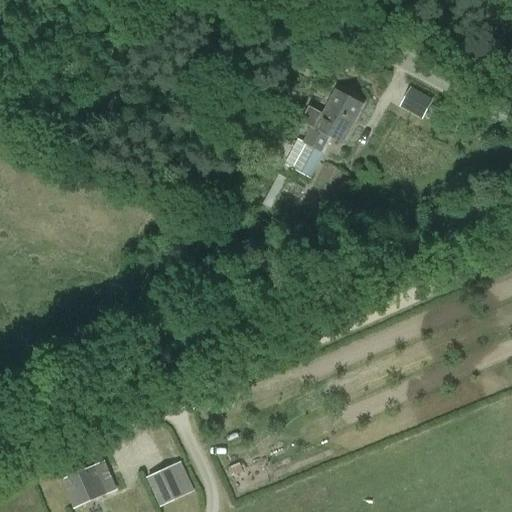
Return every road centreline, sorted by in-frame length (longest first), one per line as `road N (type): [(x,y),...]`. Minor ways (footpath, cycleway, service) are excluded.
road 1 (track): [(0,476),(511,247)]
road 2 (tertiary): [(511,118),(292,0)]
